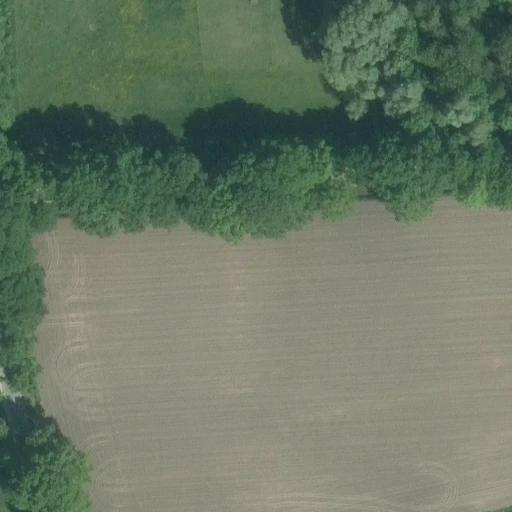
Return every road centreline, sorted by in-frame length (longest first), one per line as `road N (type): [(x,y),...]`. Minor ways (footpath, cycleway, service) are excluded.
road 1 (track): [(511,165),(0,194)]
road 2 (unclassified): [(48,511),(0,336)]
